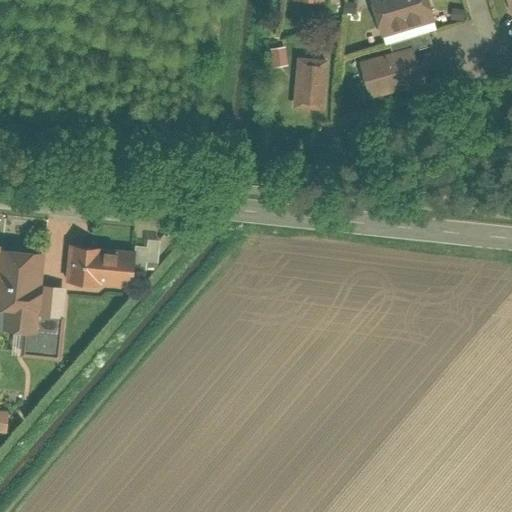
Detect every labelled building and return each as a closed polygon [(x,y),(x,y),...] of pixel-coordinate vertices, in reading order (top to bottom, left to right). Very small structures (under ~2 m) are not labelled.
[(430,0),(369,0),(381,35),(436,18),(430,0)] [(288,44),(273,45),(274,64),(289,63),(288,44)] [(412,48),(357,65),(369,102),(424,85),(412,48)] [(295,107),(324,109),(327,68),(299,66),(297,86),(295,107)] [(13,243),(0,241),(0,302),(6,303),(13,243)] [(78,242),(76,276),(155,283),(158,248),(78,242)] [(13,243),(6,303),(14,304),(12,324),(35,327),(32,353),(67,356),(75,284),(50,281),(54,248),(13,243)]
